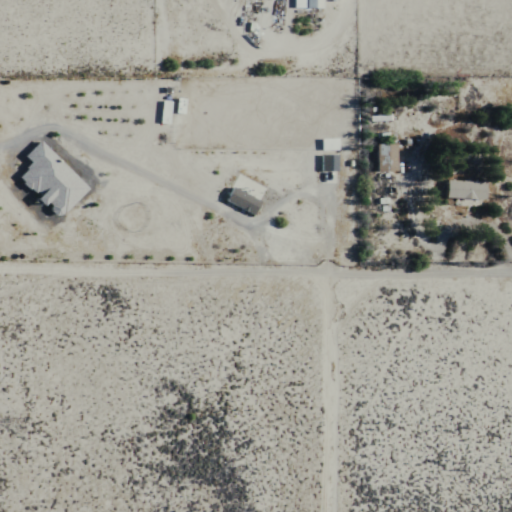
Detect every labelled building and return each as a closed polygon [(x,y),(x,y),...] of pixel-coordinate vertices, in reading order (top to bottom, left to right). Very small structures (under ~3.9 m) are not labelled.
[(333,139),(317,140),(317,151),(334,151),(333,139)] [(83,190),(36,141),(19,157),(26,165),(14,177),(33,197),(29,200),(38,209),(41,205),(54,218),(83,190)] [(373,173),(393,172),(392,144),(372,145),(373,173)] [(334,172),(334,156),(317,156),(317,172),(334,172)] [(248,216),(256,202),(228,188),(221,202),(248,216)]
